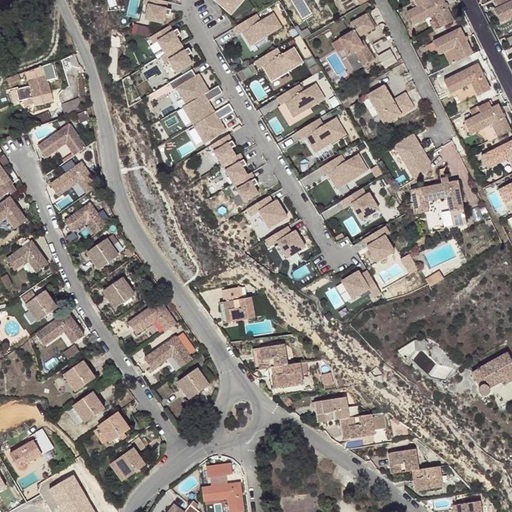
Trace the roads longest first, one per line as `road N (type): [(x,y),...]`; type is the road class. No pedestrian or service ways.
road 1 (residential): [(58,0),(103,108),(121,211),(237,393)]
road 2 (residential): [(181,463),(84,309),(15,148)]
road 3 (residential): [(336,266),(192,16),(191,0)]
road 4 (residential): [(378,0),(485,214)]
road 5 (residential): [(257,407),(411,511)]
